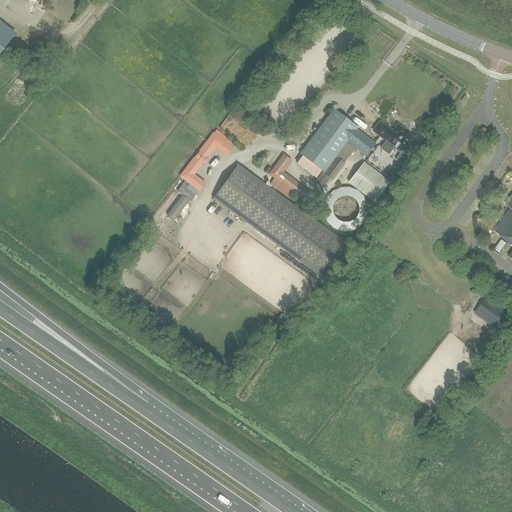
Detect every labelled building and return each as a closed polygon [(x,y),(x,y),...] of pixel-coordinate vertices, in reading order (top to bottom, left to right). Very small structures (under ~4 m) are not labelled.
[(0,54),(15,35),(0,22),(0,54)] [(358,128),(333,110),(300,155),(332,180),(356,149),(366,157),(375,144),(356,130),(358,128)] [(393,130),(382,121),(374,132),(386,141),(380,149),(388,155),(394,147),(401,152),(407,144),(412,137),(404,131),(405,130),(397,124),(393,130)] [(234,147),(215,133),(201,152),(206,156),(215,145),(218,145),(229,153),(234,147)] [(401,152),(395,160),(402,165),(415,149),(407,144),(401,152)] [(292,161),(277,150),(263,170),(269,175),(268,175),(310,206),(316,197),(284,173),(292,161)] [(190,183),(200,191),(204,185),(193,177),(193,173),(201,162),(196,158),(181,177),(186,180),(190,183)] [(347,182),(373,202),(389,181),(363,162),(347,182)] [(344,242),(239,165),(213,200),(318,277),(344,242)] [(321,176),(314,185),(322,191),(329,182),(321,176)] [(182,186),(177,193),(182,196),(184,197),(188,191),(182,186)] [(509,209),(492,232),(511,246),(511,252),(508,258),(511,260),(511,195),(504,205),(509,209)] [(182,196),(167,216),(174,221),(189,201),(184,197),(182,196)] [(486,298),(474,314),(495,329),(507,313),(486,298)]
